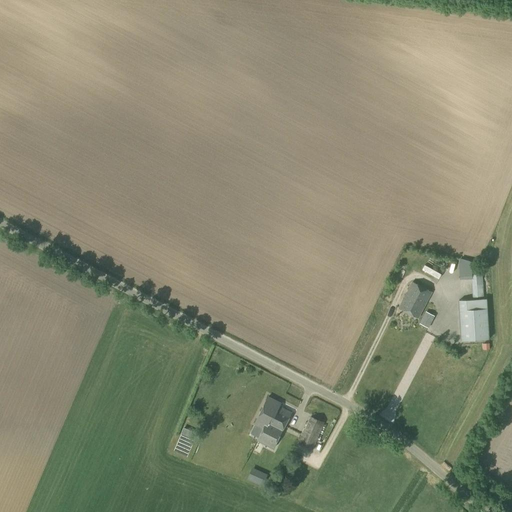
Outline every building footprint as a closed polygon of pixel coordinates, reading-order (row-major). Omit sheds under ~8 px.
[(418,318),(431,292),(411,282),(398,307),(418,318)] [(482,284),(471,285),(472,297),(483,296),(482,284)] [(486,299),(458,301),(459,302),(461,341),(489,339),(486,299)] [(424,315),(421,320),(430,325),(435,316),(430,314),(428,317),(424,315)] [(272,419),(284,426),(290,413),(279,407),(280,402),(267,396),(255,421),(264,425),(262,428),(263,429),(263,427),(267,429),(272,419)] [(311,449),(323,422),(311,417),(306,429),(305,429),(299,444),(311,449)] [(296,432),(301,435),(305,425),(300,423),(296,432)] [(191,431),(183,428),(181,433),(189,437),(191,431)] [(250,473),(247,480),(262,487),(265,479),(250,473)] [(511,495),(502,508),(506,511),(511,511),(511,495)]
